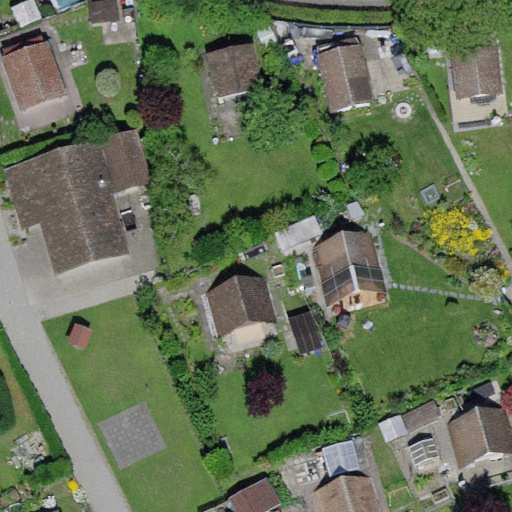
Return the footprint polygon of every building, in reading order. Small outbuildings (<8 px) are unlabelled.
[(51,43),(7,58),(27,115),(71,99),(51,43)] [(254,53),(211,63),(221,103),(264,93),(254,53)] [(362,54),(321,64),(329,95),(370,85),(362,54)] [(498,56),(457,60),(460,91),(501,87),(498,56)] [(123,256),(94,158),(34,176),(62,273),(123,256)] [(374,234),(315,249),(327,294),(386,279),(374,234)] [(268,280),(207,295),(219,342),(280,326),(268,280)] [(21,351),(0,357),(0,396),(32,387),(21,351)] [(511,414),(511,410),(450,424),(461,470),(511,458),(511,414)] [(245,511),(274,511),(290,506),(278,476),(238,493),(245,511)] [(383,511),(374,479),(314,495),(318,511),(383,511)]
